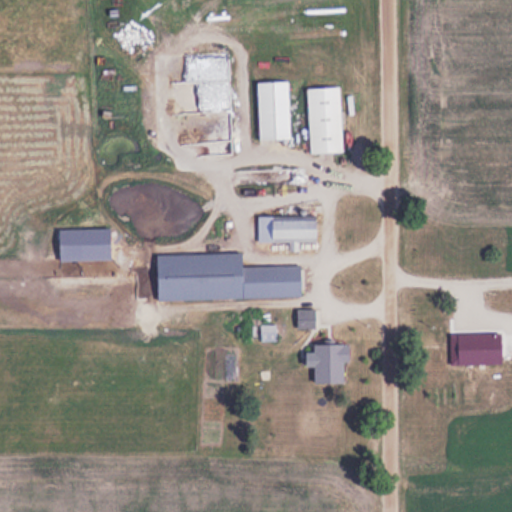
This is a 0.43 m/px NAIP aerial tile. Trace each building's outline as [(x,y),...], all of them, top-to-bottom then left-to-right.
[(341,151),(340,85),(306,85),(308,152),(341,151)] [(271,241),(289,241),(289,249),(297,249),(297,241),(318,241),(318,215),(271,214),(271,241)] [(111,227),(59,227),(59,259),(111,259),(111,227)] [(242,265),(242,251),(156,253),(157,299),(300,296),(300,264),(242,265)] [(313,327),(313,307),(293,307),(293,327),(313,327)] [(441,358),(472,358),(472,332),(441,332),(441,358)] [(314,372),(341,372),(341,343),(314,343),(314,372)]
